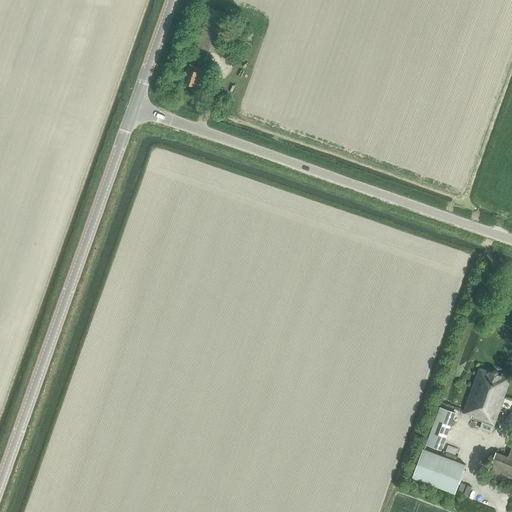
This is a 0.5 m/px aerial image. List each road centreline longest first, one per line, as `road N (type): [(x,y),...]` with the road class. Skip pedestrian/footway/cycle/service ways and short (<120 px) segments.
road 1 (unclassified): [(511,242),(359,195),(133,109)]
road 2 (tertiary): [(0,484),(133,109)]
